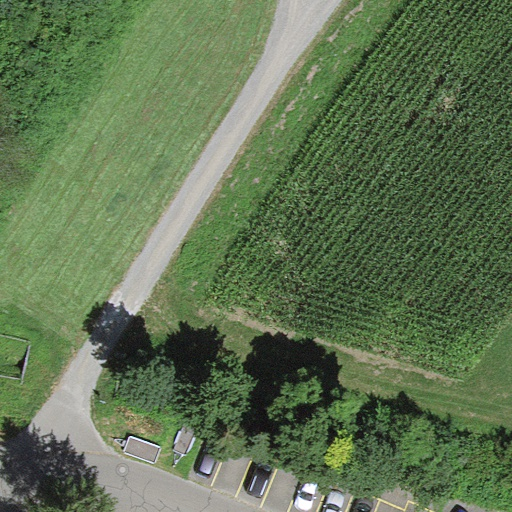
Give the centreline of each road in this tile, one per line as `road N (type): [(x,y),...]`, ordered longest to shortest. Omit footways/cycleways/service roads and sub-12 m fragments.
road 1 (track): [(45,448),(65,394),(184,184),(313,19)]
road 2 (residential): [(0,474),(45,448),(197,511)]
